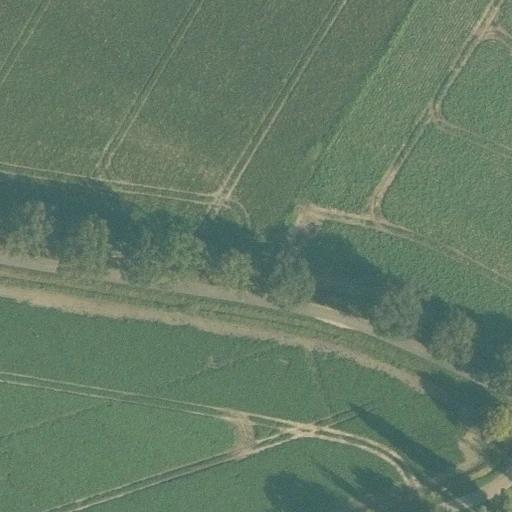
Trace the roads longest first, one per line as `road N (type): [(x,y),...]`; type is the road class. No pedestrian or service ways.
road 1 (unclassified): [(511,364),(326,289),(0,233)]
road 2 (unclassified): [(381,511),(511,467)]
